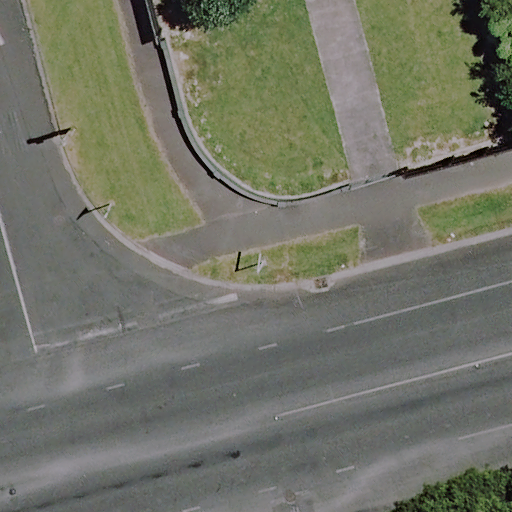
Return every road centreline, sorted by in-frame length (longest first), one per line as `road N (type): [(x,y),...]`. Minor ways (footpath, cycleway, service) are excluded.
road 1 (secondary): [(511,357),(210,437)]
road 2 (residential): [(0,220),(58,472)]
road 3 (secondary): [(210,437),(58,472)]
